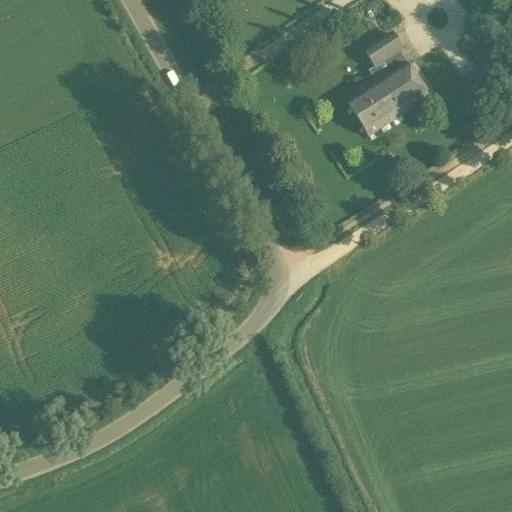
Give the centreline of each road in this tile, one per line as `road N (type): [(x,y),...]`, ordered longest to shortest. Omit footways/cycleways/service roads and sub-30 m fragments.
road 1 (unclassified): [(0,476),(65,456),(115,428),(281,280),(129,0)]
road 2 (track): [(281,280),(511,120)]
